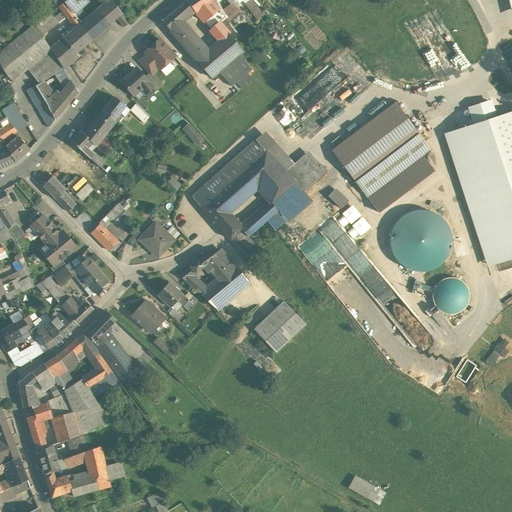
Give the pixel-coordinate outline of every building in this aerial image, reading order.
[(66,0),(64,2),(74,15),(80,9),(88,2),(86,0),(66,0)] [(122,14),(110,0),(104,6),(115,20),(116,19),(122,14)] [(186,1),(169,16),(176,25),(170,30),(211,78),(218,72),(231,87),(236,83),(241,90),(253,80),(247,73),(251,70),(239,55),(243,51),(229,34),(220,24),(226,19),(222,11),(216,0),(210,0),(211,1),(210,2),(211,6),(198,16),(211,31),(211,32),(219,41),(207,51),(192,33),(182,20),(193,10),(186,1)] [(187,0),(186,1),(193,10),(196,14),(198,16),(211,6),(210,2),(211,1),(210,0),(187,0)] [(252,2),(249,0),(248,0),(245,3),(260,18),(264,15),(252,2)] [(74,15),(64,2),(58,7),(71,23),(77,19),(74,15)] [(232,3),(222,11),(226,19),(228,22),(239,13),(232,3)] [(115,20),(104,6),(98,11),(109,25),(115,20)] [(80,9),(74,15),(77,19),(83,13),(80,9)] [(88,19),(83,13),(77,19),(81,25),(80,26),(91,40),(109,25),(98,11),(88,19)] [(50,13),(35,25),(42,36),(58,24),(50,13)] [(129,23),(122,14),(116,19),(124,28),(129,23)] [(176,25),(169,16),(162,22),(170,30),(176,25)] [(91,40),(80,26),(81,25),(77,19),(71,23),(72,26),(67,30),(70,34),(64,39),(59,43),(65,50),(69,47),(75,54),(76,54),(76,53),(81,49),(86,45),(91,41),(92,40),(91,40)] [(35,25),(0,52),(0,66),(11,83),(26,70),(51,50),(50,49),(42,36),(35,25)] [(69,47),(65,50),(59,43),(64,39),(63,39),(50,49),(51,50),(63,69),(78,56),(76,54),(75,54),(69,47)] [(174,57),(160,40),(145,53),(147,54),(159,68),(165,62),(166,64),(174,57)] [(51,50),(26,70),(36,86),(43,82),(63,69),(51,50)] [(147,54),(138,62),(149,74),(150,75),(159,68),(147,54)] [(136,69),(121,82),(133,96),(140,90),(141,92),(142,91),(145,94),(152,88),(153,88),(144,78),(136,69)] [(150,75),(149,74),(144,78),(153,88),(152,88),(155,92),(161,87),(150,75)] [(334,98),(297,123),(303,133),(346,105),(343,100),(365,85),(358,75),(350,81),(352,84),(342,90),(333,96),(334,98)] [(36,86),(29,90),(33,96),(39,92),(40,94),(49,88),(43,82),(36,86)] [(77,90),(71,82),(64,91),(72,97),(77,90)] [(54,94),(49,88),(40,94),(45,102),(37,107),(49,128),(55,119),(73,98),(72,97),(64,91),(60,96),(56,92),(54,94)] [(282,108),(293,122),(317,102),(311,95),(306,89),(282,108)] [(33,96),(31,98),(37,107),(45,102),(40,94),(39,92),(33,96)] [(114,97),(103,111),(117,123),(121,118),(118,115),(125,107),(114,97)] [(395,103),(331,151),(367,198),(419,159),(431,150),(395,103)] [(20,115),(13,105),(2,111),(7,120),(10,123),(10,124),(16,131),(19,129),(20,130),(27,126),(20,115)] [(149,118),(135,105),(130,111),(144,124),(149,118)] [(103,111),(93,123),(106,133),(107,133),(112,127),(115,130),(119,125),(117,123),(103,111)] [(511,113),(444,136),(489,267),(511,259),(511,113)] [(187,122),(180,130),(197,147),(205,140),(187,122)] [(10,123),(4,127),(3,128),(0,129),(0,137),(2,141),(16,131),(10,124),(10,123)] [(106,133),(93,123),(90,127),(103,138),(106,133)] [(132,135),(119,125),(115,130),(121,135),(119,137),(125,142),(132,135)] [(103,138),(90,127),(84,134),(92,143),(96,147),(103,138)] [(84,134),(81,132),(71,142),(76,146),(77,148),(77,147),(89,159),(94,154),(90,151),(90,152),(87,149),(92,143),(84,134)] [(116,141),(107,133),(106,133),(103,138),(112,146),(114,144),(116,141)] [(265,135),(251,148),(259,158),(266,152),(284,172),(292,166),(265,135)] [(30,150),(17,136),(6,147),(6,148),(15,163),(30,150)] [(0,151),(0,169),(15,163),(6,148),(0,151)] [(251,148),(234,162),(243,172),(259,158),(251,148)] [(284,172),(266,152),(259,158),(243,172),(256,187),(271,203),(283,192),(293,183),(284,172)] [(104,162),(94,153),(94,154),(89,159),(99,167),(104,162)] [(307,153),(299,160),(316,180),(324,172),(307,153)] [(419,159),(367,198),(380,217),(433,176),(419,159)] [(292,166),(284,172),(293,183),(283,192),(289,200),(301,213),(314,203),(304,191),(316,180),(299,160),(292,166)] [(234,162),(193,198),(202,208),(243,172),(234,162)] [(159,163),(152,169),(160,177),(167,171),(159,163)] [(202,208),(201,209),(215,224),(227,213),(256,187),(243,172),(202,208)] [(65,190),(53,177),(43,187),(64,207),(70,201),(62,192),(65,190)] [(172,178),(166,184),(174,191),(180,186),(172,178)] [(88,183),(76,195),(80,200),(84,204),(90,198),(86,195),(93,188),(88,183)] [(3,190),(0,192),(0,219),(2,222),(10,217),(2,205),(9,201),(3,190)] [(337,191),(329,198),(342,210),(350,204),(337,191)] [(271,203),(253,218),(257,222),(254,224),(258,228),(265,221),(289,200),(283,192),(271,203)] [(70,201),(64,207),(68,212),(80,200),(76,195),(70,201)] [(290,223),(301,213),(289,200),(265,221),(275,232),(288,221),(290,223)] [(118,204),(98,223),(99,224),(91,233),(109,251),(118,242),(104,228),(106,226),(106,227),(123,209),(118,204)] [(37,212),(27,220),(32,225),(42,217),(37,212)] [(124,212),(113,222),(124,233),(127,230),(122,224),(129,217),(124,212)] [(236,222),(227,213),(215,224),(230,240),(241,229),(248,237),(258,228),(254,224),(257,222),(253,218),(251,220),(251,219),(241,225),(238,220),(236,222)] [(32,225),(31,226),(47,245),(48,245),(51,248),(44,254),(53,266),(54,266),(61,260),(76,248),(66,236),(61,240),(58,236),(59,236),(43,216),(42,217),(32,225)] [(180,223),(174,216),(170,219),(173,223),(176,227),(180,223)] [(10,217),(2,222),(5,227),(7,230),(6,230),(7,231),(7,230),(14,224),(10,217)] [(143,235),(138,240),(139,240),(146,247),(146,246),(158,257),(174,240),(165,232),(155,222),(143,235)] [(24,234),(15,223),(14,224),(7,230),(14,242),(24,234)] [(173,223),(165,232),(174,240),(181,233),(176,227),(173,223)] [(5,227),(0,230),(0,241),(1,243),(11,238),(7,231),(6,230),(7,230),(5,227)] [(124,233),(119,239),(122,242),(131,232),(128,229),(124,233)] [(255,243),(248,237),(241,229),(230,240),(232,242),(233,241),(241,251),(238,254),(242,257),(255,243)] [(138,230),(127,242),(133,247),(139,240),(138,240),(143,235),(138,230)] [(232,242),(227,246),(235,256),(238,254),(241,251),(233,241),(232,242)] [(231,262),(221,250),(215,254),(225,267),(231,262)] [(215,254),(212,251),(198,261),(198,260),(190,266),(196,273),(203,267),(207,271),(210,268),(216,274),(225,267),(215,254)] [(23,259),(13,263),(16,269),(26,264),(23,259)] [(61,260),(54,266),(53,266),(50,268),(54,273),(65,266),(66,266),(61,260)] [(89,260),(77,271),(76,271),(83,279),(95,293),(108,282),(89,260)] [(77,271),(70,262),(66,266),(65,266),(73,277),(78,283),(83,279),(76,271),(77,271)] [(190,266),(190,267),(178,276),(215,309),(238,289),(241,292),(250,284),(231,262),(225,267),(216,274),(221,280),(208,291),(194,278),(195,276),(193,275),(196,273),(190,266)] [(26,264),(16,269),(20,277),(2,286),(6,294),(4,295),(7,301),(37,285),(26,264)] [(54,273),(51,275),(60,287),(73,277),(65,266),(54,273)] [(49,277),(40,283),(55,300),(63,293),(56,286),(49,277)] [(460,277),(434,289),(446,316),(472,304),(460,277)] [(193,304),(169,283),(157,295),(171,308),(177,301),(187,310),(193,304)] [(78,307),(70,298),(68,296),(67,298),(63,293),(55,300),(68,316),(77,325),(93,310),(85,301),(78,307)] [(153,308),(145,301),(132,316),(151,333),(165,319),(157,312),(159,310),(155,306),(153,308)] [(283,301),(253,330),(276,353),(305,325),(283,301)] [(181,317),(173,309),(169,314),(177,322),(181,317)] [(106,312),(84,335),(90,342),(93,342),(94,343),(93,343),(97,348),(112,337),(106,330),(115,320),(106,312)] [(64,320),(59,314),(51,321),(45,327),(58,343),(70,331),(63,322),(65,320),(64,320)] [(38,332),(28,316),(23,319),(32,335),(33,337),(38,334),(37,333),(38,332)] [(70,331),(77,325),(68,316),(64,320),(65,320),(63,322),(70,331)] [(23,319),(14,324),(21,336),(23,334),(25,339),(27,338),(32,335),(23,319)] [(14,324),(1,332),(7,343),(3,345),(7,352),(16,347),(12,340),(21,336),(14,324)] [(58,343),(45,327),(38,332),(37,333),(38,334),(48,349),(58,343)] [(148,350),(128,332),(125,335),(142,351),(141,352),(144,355),(148,350)] [(84,335),(84,334),(76,340),(83,349),(97,369),(105,364),(90,342),(84,335)] [(33,337),(32,335),(27,338),(32,346),(36,343),(33,337)] [(112,337),(97,348),(124,383),(143,369),(136,360),(132,364),(112,337)] [(176,355),(158,338),(154,343),(172,359),(176,355)] [(69,346),(76,355),(83,349),(76,340),(69,346)] [(31,346),(24,351),(30,361),(37,357),(31,346)] [(57,356),(66,369),(78,359),(76,355),(69,346),(57,356)] [(161,361),(148,350),(144,355),(140,359),(153,370),(161,361)] [(24,351),(10,358),(15,366),(20,367),(30,361),(24,351)] [(66,369),(57,356),(44,364),(54,379),(66,371),(67,371),(66,369)] [(44,364),(32,373),(36,380),(44,392),(49,388),(52,393),(63,388),(62,384),(57,386),(53,379),(54,379),(44,364)] [(97,369),(81,379),(93,397),(111,386),(136,423),(133,425),(138,432),(150,425),(105,364),(97,369)] [(54,379),(53,379),(57,386),(62,384),(63,388),(64,391),(74,384),(66,371),(54,379)] [(32,373),(30,374),(24,380),(28,386),(28,385),(29,387),(28,387),(29,392),(33,391),(31,384),(36,380),(32,373)] [(74,384),(64,391),(65,394),(72,413),(74,412),(75,413),(98,406),(93,397),(81,379),(74,384)] [(28,386),(24,380),(20,383),(20,390),(22,400),(24,408),(31,406),(32,409),(40,406),(39,406),(33,391),(29,392),(28,387),(29,387),(28,385),(28,386)] [(63,388),(52,393),(54,399),(65,394),(64,391),(63,388)] [(54,399),(47,402),(52,417),(72,413),(65,394),(54,399)] [(47,402),(39,406),(40,406),(32,409),(35,416),(37,416),(39,422),(43,421),(51,418),(52,417),(47,402)] [(72,413),(52,417),(51,418),(53,424),(54,427),(59,443),(111,424),(100,405),(98,406),(75,413),(74,412),(72,413)] [(35,416),(27,419),(37,452),(47,448),(42,432),(46,431),(43,421),(39,422),(37,416),(35,416)] [(6,420),(0,422),(0,439),(11,435),(6,420)] [(0,465),(5,463),(19,457),(11,435),(0,439),(0,465)] [(37,452),(39,458),(54,453),(52,446),(47,448),(37,452)] [(89,471),(73,475),(74,480),(77,480),(81,494),(110,486),(109,481),(108,481),(104,467),(100,447),(84,452),(86,461),(89,471)] [(65,459),(63,460),(66,468),(86,461),(84,452),(70,457),(65,459)] [(54,453),(39,458),(44,475),(44,476),(52,473),(66,468),(63,460),(57,462),(54,453)] [(19,457),(5,463),(8,470),(11,480),(0,484),(0,491),(1,493),(18,485),(21,493),(30,488),(28,481),(19,457)] [(120,463),(104,467),(108,481),(109,481),(124,477),(120,463)] [(54,480),(52,473),(44,476),(52,497),(71,492),(73,497),(81,494),(77,480),(74,480),(73,475),(54,480)] [(354,474),(347,485),(367,497),(374,486),(354,474)] [(158,494),(151,496),(157,506),(163,503),(158,494)] [(157,506),(156,506),(159,511),(166,511),(168,511),(163,503),(157,506)]
